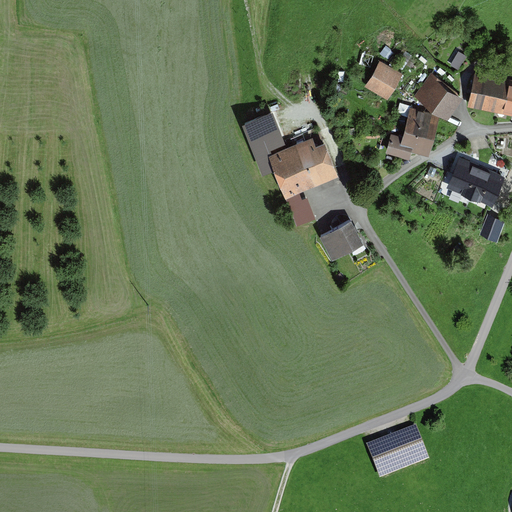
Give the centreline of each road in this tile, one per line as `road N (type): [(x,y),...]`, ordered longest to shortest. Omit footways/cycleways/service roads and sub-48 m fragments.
road 1 (unclassified): [(0,448),(206,460),(292,454),(441,395),(466,377)]
road 2 (track): [(245,0),(262,74),(289,107),(325,128),(351,203),(363,209)]
road 3 (unclassified): [(466,377),(511,264)]
